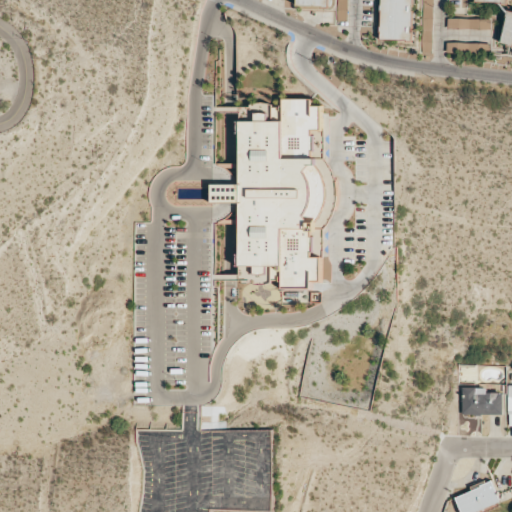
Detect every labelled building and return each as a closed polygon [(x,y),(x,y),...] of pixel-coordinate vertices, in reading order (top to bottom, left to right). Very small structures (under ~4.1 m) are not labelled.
[(411,39),(412,0),(380,0),(380,38),(411,39)] [(511,11),(507,11),(500,42),(511,44),(511,11)] [(447,18),(447,28),(492,29),(492,18),(447,18)] [(447,53),(488,51),(487,41),(446,43),(447,53)] [(279,288),(279,279),(268,279),(268,282),(261,283),(252,283),(247,282),(247,275),(237,275),(235,120),(280,120),(280,97),(309,97),(309,105),(321,105),(322,157),(328,167),(333,179),(334,188),(334,200),(331,211),(326,221),(320,228),(320,282),(308,282),(308,288),(279,288)] [(486,392),(486,387),(462,387),(462,413),(502,414),(503,392),(486,392)] [(460,511),(474,511),(500,501),(492,480),(454,495),(460,511)]
